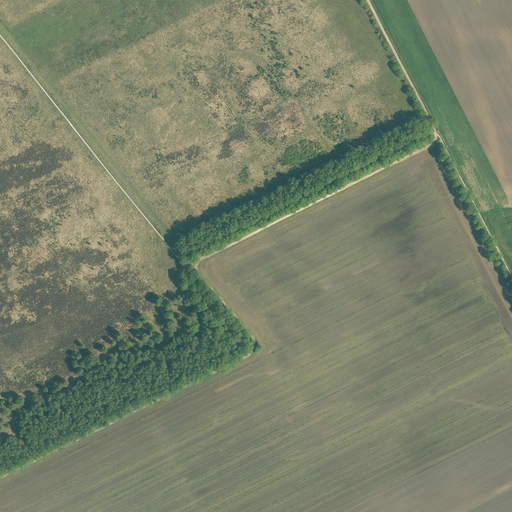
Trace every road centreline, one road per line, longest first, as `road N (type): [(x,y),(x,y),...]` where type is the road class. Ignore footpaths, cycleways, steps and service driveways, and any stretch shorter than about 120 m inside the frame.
road 1 (track): [(368,0),(435,130),(433,142),(194,265)]
road 2 (track): [(194,265),(252,338),(250,353),(0,477)]
road 3 (track): [(0,25),(164,230),(166,244)]
